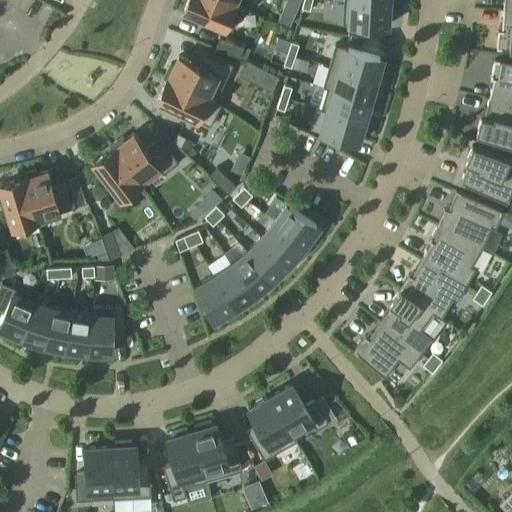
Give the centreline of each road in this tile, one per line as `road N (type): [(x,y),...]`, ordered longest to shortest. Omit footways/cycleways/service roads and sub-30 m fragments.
road 1 (residential): [(0,377),(79,405),(144,403),(218,379),(300,318),(333,279),(397,165),(431,0)]
road 2 (residential): [(0,153),(74,131),(110,108),(137,67),(160,0)]
road 3 (residential): [(83,0),(41,58),(0,93)]
